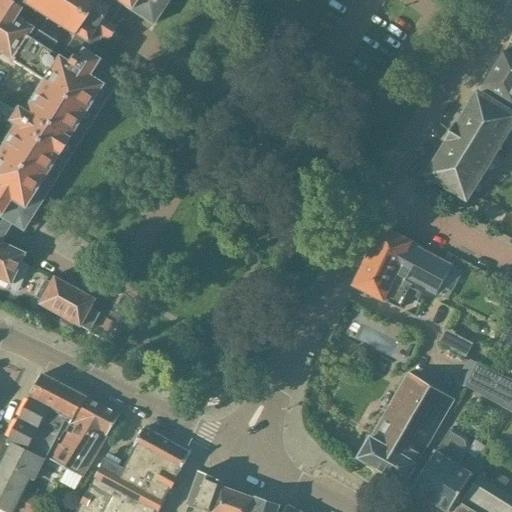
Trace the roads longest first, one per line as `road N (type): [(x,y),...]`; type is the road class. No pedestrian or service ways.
road 1 (residential): [(31,246),(110,294),(217,119)]
road 2 (residential): [(239,447),(383,197)]
road 3 (tertiary): [(239,447),(0,331)]
road 4 (residential): [(232,94),(147,40),(130,67),(217,119)]
road 5 (residential): [(383,197),(500,0)]
road 6 (residential): [(383,197),(511,260)]
road 7 (residential): [(338,176),(336,159),(232,94)]
road 8 (residential): [(217,119),(319,181),(338,176)]
road 9 (tertiary): [(346,511),(239,447)]
